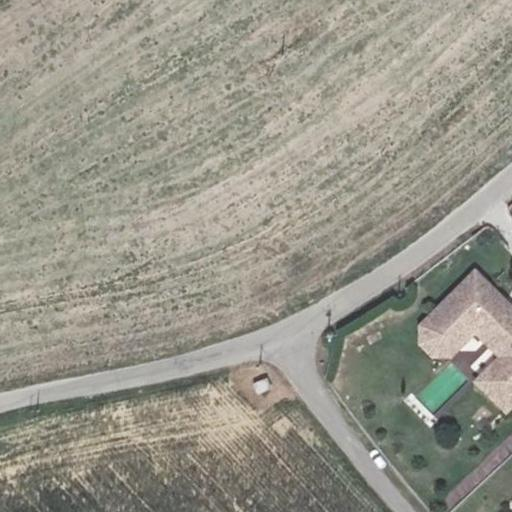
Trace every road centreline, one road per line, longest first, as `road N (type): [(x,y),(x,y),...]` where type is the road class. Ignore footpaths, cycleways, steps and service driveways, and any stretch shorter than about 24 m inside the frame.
road 1 (unclassified): [(291,343),(0,410)]
road 2 (unclassified): [(511,180),(291,343)]
road 3 (unclassified): [(291,343),(412,511)]
